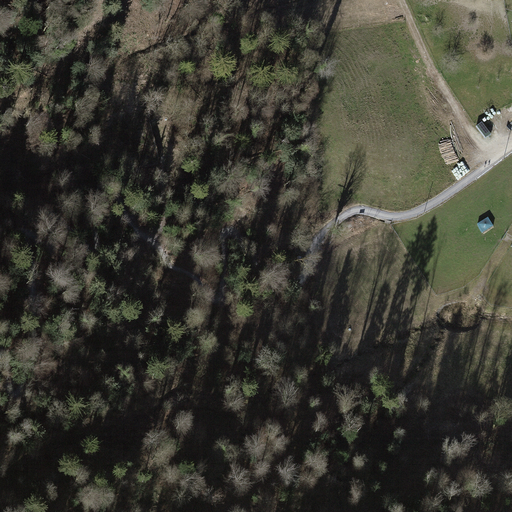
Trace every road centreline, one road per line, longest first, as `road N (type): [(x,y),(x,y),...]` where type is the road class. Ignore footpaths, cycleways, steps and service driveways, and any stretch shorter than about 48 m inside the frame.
road 1 (track): [(511,146),(423,209),(393,217),(353,210),(336,220),(315,241),(294,285),(266,272),(233,229),(224,230),(223,290),(214,299),(167,262),(102,185),(93,250),(50,213),(43,217),(54,249),(22,237),(31,263),(32,349),(13,394),(0,349)]
road 2 (track): [(493,161),(435,73),(402,0)]
